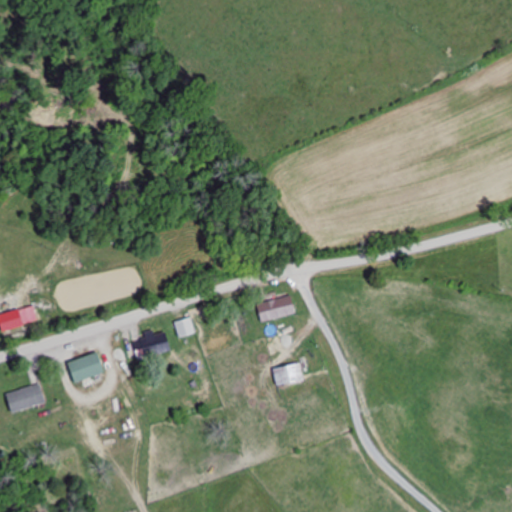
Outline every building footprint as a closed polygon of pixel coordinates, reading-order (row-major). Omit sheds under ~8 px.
[(299,315),(294,296),(260,305),(265,323),(299,315)] [(178,324),(182,340),(199,335),(195,320),(178,324)] [(169,331),(134,342),(141,363),(176,352),(169,331)] [(110,375),(103,353),(71,364),(78,385),(110,375)] [(280,388),(309,382),(305,365),(276,371),(280,388)] [(50,403),(43,384),(8,396),(15,415),(50,403)]
